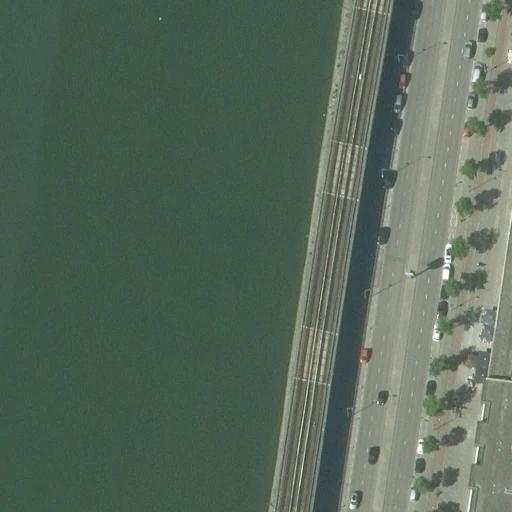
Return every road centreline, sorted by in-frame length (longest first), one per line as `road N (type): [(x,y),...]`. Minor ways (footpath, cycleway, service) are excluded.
road 1 (secondary): [(435,0),(358,511)]
road 2 (secondary): [(397,511),(471,0)]
